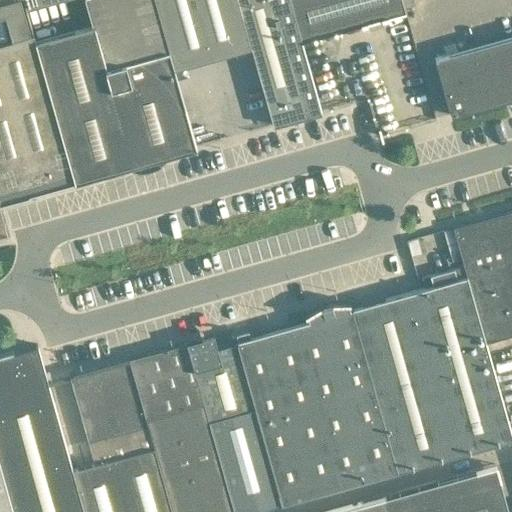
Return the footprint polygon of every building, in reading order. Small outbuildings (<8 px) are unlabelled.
[(16,196),(74,179),(35,39),(24,0),(0,0),(0,196),(15,193),(16,196)] [(86,0),(93,23),(105,66),(169,49),(155,0),(86,0)] [(155,0),(169,49),(174,67),(251,46),(238,0),(155,0)] [(289,0),(238,0),(251,46),(273,124),(291,119),(308,115),(321,111),(301,39),(300,39),(295,20),(289,0)] [(289,0),(295,20),(300,39),(301,39),(404,10),(401,0),(289,0)] [(93,23),(35,39),(74,179),(75,181),(99,174),(126,166),(129,167),(132,167),(134,167),(136,167),(138,167),(140,167),(144,167),(149,166),(153,165),(157,163),(160,161),(163,159),(166,157),(169,154),(196,146),(174,67),(169,49),(105,66),(93,23)] [(479,104),(480,106),(481,106),(481,103),(485,102),(485,105),(487,104),(486,102),(511,94),(511,34),(435,56),(452,114),(460,112),(459,109),(468,107),(469,109),(470,109),(470,106),(474,105),(474,108),(476,107),(475,105),(479,104)] [(511,208),(453,225),(464,264),(485,342),(511,334),(511,208)] [(236,339),(237,342),(282,503),(511,437),(511,436),(485,342),(464,264),(422,276),(425,286),(349,307),(347,303),(329,305),(330,308),(324,310),(324,307),(307,314),(308,319),(236,339)] [(186,340),(186,341),(234,511),(248,511),(282,503),(237,342),(218,347),(214,332),(186,340)] [(130,357),(130,359),(173,511),(234,511),(186,341),(130,357)] [(39,343),(0,354),(0,456),(15,511),(86,511),(73,465),(39,343)] [(95,459),(73,465),(86,511),(173,511),(130,359),(109,365),(108,368),(98,371),(95,369),(75,375),(74,373),(70,374),(95,459)] [(0,511),(15,511),(0,456),(0,511)] [(363,511),(360,501),(320,511),(363,511)]
